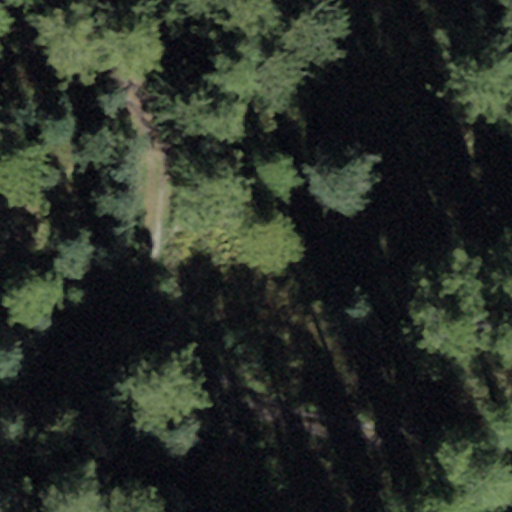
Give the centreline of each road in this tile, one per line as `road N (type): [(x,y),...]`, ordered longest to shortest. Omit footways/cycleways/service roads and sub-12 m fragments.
road 1 (track): [(0,1),(29,38),(134,91),(153,111),(156,316),(196,371),(242,396),(313,417),(443,430),(511,458)]
road 2 (track): [(0,405),(156,316)]
